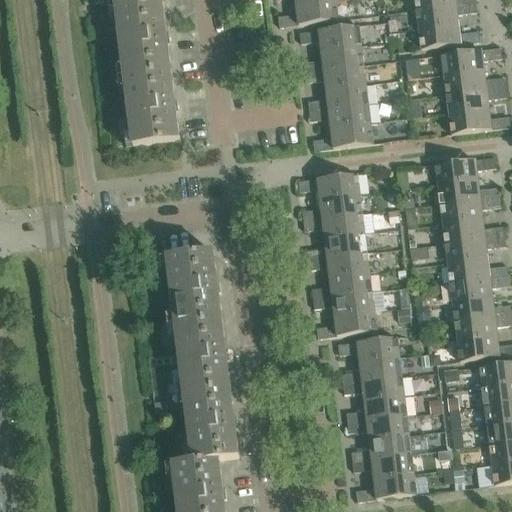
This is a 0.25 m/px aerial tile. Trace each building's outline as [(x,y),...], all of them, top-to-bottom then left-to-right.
[(115,0),(117,13),(163,7),(162,0),(115,0)] [(336,4),(335,0),(276,0),(276,1),(286,0),(295,0),(297,8),(336,4)] [(415,0),(417,13),(476,6),(475,0),(415,0)] [(336,4),(297,8),(298,18),(279,20),(280,31),(339,24),(336,4)] [(417,13),(420,33),(459,28),(458,18),(477,16),(476,6),(417,13)] [(163,7),(117,13),(125,81),(172,75),(163,7)] [(459,28),(420,33),(422,53),(481,46),(480,35),(460,37),(459,28)] [(321,45),(322,55),(362,50),(359,30),(300,37),(302,47),(321,45)] [(304,66),(305,77),(364,69),(362,50),(322,55),(323,64),(304,66)] [(442,59),(445,79),(485,74),(483,65),(503,62),(501,51),(442,59)] [(326,84),(327,94),(366,89),(364,69),(305,77),(306,86),(326,84)] [(445,79),(447,98),(506,91),(505,81),(486,84),(485,74),(445,79)] [(172,75),(125,81),(134,150),(180,144),(172,75)] [(366,89),(327,94),(328,103),(309,105),(310,115),(369,108),(366,89)] [(447,98),(450,118),(489,113),(488,104),(507,101),(506,91),(447,98)] [(369,108),(310,115),(311,125),(330,123),(332,133),(371,128),(369,108)] [(489,113),(450,118),(452,138),(511,131),(510,120),(491,123),(489,113)] [(371,128),(332,133),(333,142),(313,144),(315,155),(374,148),(371,128)] [(437,168),(439,189),(479,184),(478,174),(497,172),(495,161),(437,168)] [(320,194),(321,203),(360,198),(358,178),(299,185),(300,196),(320,194)] [(439,189),(441,208),(500,201),(499,191),(480,194),(479,184),(439,189)] [(303,215),(304,225),(363,218),(360,198),(321,203),(322,213),(303,215)] [(441,208),(444,228),(484,223),(482,213),(502,211),(500,201),(441,208)] [(363,218),(304,225),(305,235),(324,233),(326,242),(365,237),(363,218)] [(484,223),(444,228),(446,247),(505,240),(504,230),(485,232),(484,223)] [(308,254),(309,264),(368,257),(365,237),(326,242),(327,252),(308,254)] [(446,247),(449,267),(488,262),(487,252),(506,250),(505,240),(446,247)] [(167,260),(176,329),(223,324),(214,255),(167,260)] [(329,272),(330,281),(370,276),(368,257),(309,264),(310,274),(329,272)] [(488,262),(449,267),(451,287),(510,280),(509,270),(490,272),(488,262)] [(312,293),(314,303),(372,296),(370,276),(330,281),(332,291),(312,293)] [(451,287),(454,306),(493,301),(492,292),(511,290),(510,280),(451,287)] [(334,310),(335,320),(375,315),(372,296),(314,303),(315,313),(334,310)] [(493,301),(454,306),(456,326),(511,318),(511,308),(494,311),(493,301)] [(375,315),(335,320),(336,329),(317,332),(319,343),(377,336),(375,315)] [(511,328),(511,318),(456,326),(458,345),(498,340),(497,331),(511,328)] [(176,329),(185,398),(231,392),(223,324),(176,329)] [(498,340),(458,345),(461,366),(511,359),(511,348),(499,350),(498,340)] [(359,357),(360,366),(400,361),(398,341),(339,348),(340,359),(359,357)] [(342,378),(344,388),(403,381),(400,361),(360,366),(362,376),(342,378)] [(511,366),(481,371),(483,391),(511,387),(511,366)] [(364,396),(365,405),(405,400),(403,381),(344,388),(345,398),(364,396)] [(511,387),(483,391),(486,410),(511,407),(511,387)] [(185,398),(193,465),(193,466),(220,462),(220,463),(240,461),(231,392),(185,398)] [(407,420),(405,400),(365,405),(366,415),(347,417),(349,427),(407,420)] [(511,407),(486,410),(488,430),(511,426),(511,407)] [(369,435),(370,444),(410,439),(407,420),(349,427),(350,437),(369,435)] [(511,426),(488,430),(491,449),(511,446),(511,426)] [(352,456),(353,466),(412,459),(410,439),(370,444),(371,454),(352,456)] [(511,446),(491,449),(493,469),(511,466),(511,446)] [(374,474),(375,483),(415,478),(412,459),(353,466),(355,476),(374,474)] [(193,466),(193,465),(173,467),(178,511),(225,511),(220,463),(220,462),(193,466)] [(511,466),(493,469),(496,489),(511,486),(511,466)] [(415,478),(375,483),(376,493),(357,495),(358,506),(417,499),(415,478)]
